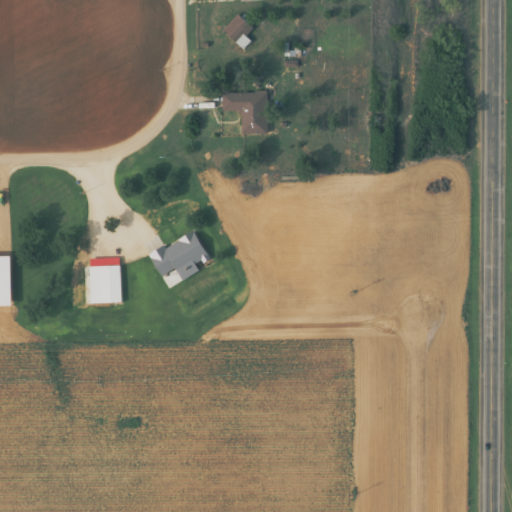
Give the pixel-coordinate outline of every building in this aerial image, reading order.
[(250,30),(240,16),(223,28),(238,50),(249,42),(244,34),(250,30)] [(266,135),(266,92),(221,92),(221,111),(239,111),(239,135),(266,135)] [(159,276),(174,269),(180,280),(197,271),(194,266),(207,259),(193,231),(148,254),(159,276)] [(0,255),(0,306),(10,306),(9,256),(0,255)] [(119,266),(88,266),(88,303),(119,303),(119,266)]
